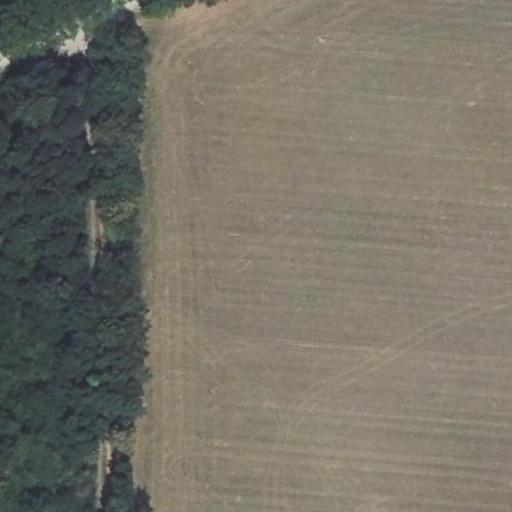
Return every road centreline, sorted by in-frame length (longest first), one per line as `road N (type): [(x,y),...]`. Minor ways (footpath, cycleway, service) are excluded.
road 1 (track): [(106,10),(115,446),(105,511)]
road 2 (unclassified): [(0,57),(126,0)]
